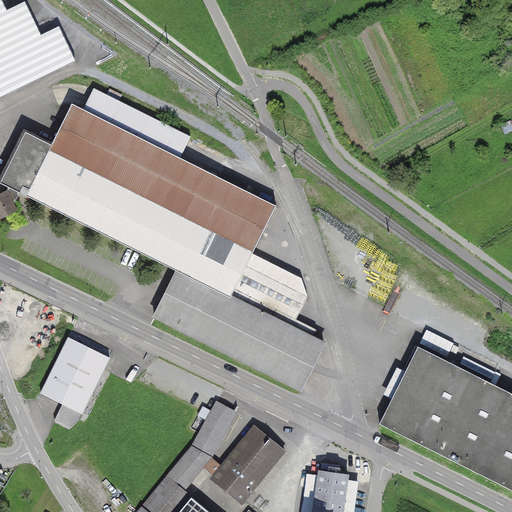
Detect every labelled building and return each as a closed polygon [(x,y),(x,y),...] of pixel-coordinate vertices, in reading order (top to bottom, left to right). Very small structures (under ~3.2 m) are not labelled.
[(0,0),(0,99),(83,59),(67,27),(51,34),(36,4),(18,13),(11,0),(0,0)] [(0,167),(0,181),(233,294),(252,255),(277,205),(71,105),(51,146),(18,130),(0,167)] [(13,192),(0,197),(0,219),(20,211),(13,192)] [(252,255),(233,294),(291,322),(303,297),(298,278),(252,255)] [(321,342),(172,270),(149,318),(298,390),(321,342)] [(120,361),(75,338),(47,395),(91,417),(120,361)] [(511,394),(414,346),(375,424),(511,492),(511,394)] [(217,403),(193,447),(168,477),(184,490),(212,457),(236,412),(217,403)] [(201,415),(208,418),(211,409),(205,406),(201,415)] [(285,451),(255,426),(247,437),(252,441),(217,484),(242,504),(285,451)] [(320,470),(313,511),(342,511),(348,474),(320,470)] [(184,490),(168,477),(139,511),(180,511),(192,497),(184,490)] [(210,511),(192,497),(180,511),(210,511)]
